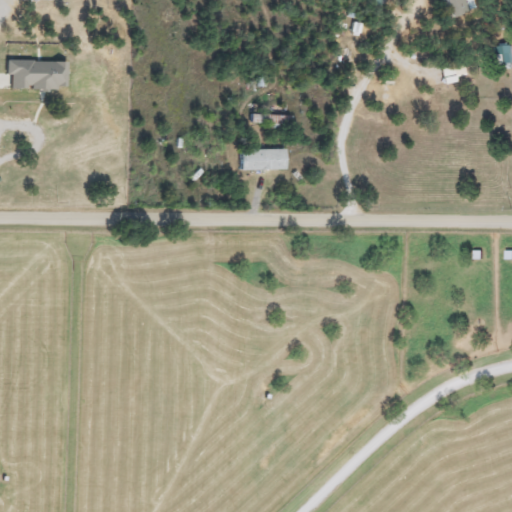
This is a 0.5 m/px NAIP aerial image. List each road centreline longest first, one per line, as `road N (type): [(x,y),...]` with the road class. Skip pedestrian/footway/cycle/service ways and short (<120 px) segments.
road 1 (residential): [(0,214),(511,222)]
road 2 (residential): [(361,220),(339,143),(383,55)]
